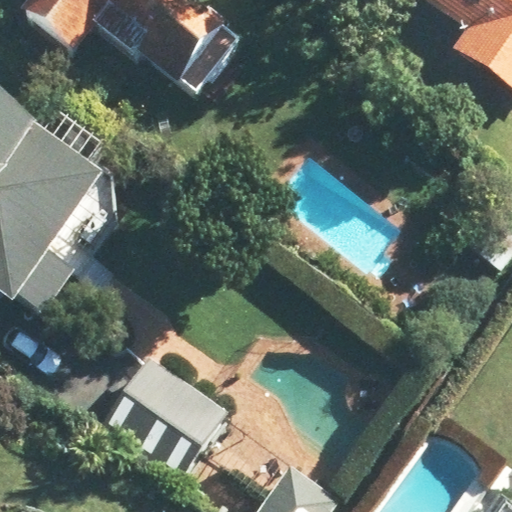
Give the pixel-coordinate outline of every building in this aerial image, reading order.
[(31,0),(12,26),(75,73),(99,41),(174,98),(230,24),(198,0),(31,0)] [(511,0),(409,0),(466,40),(449,64),(511,107),(511,0)] [(88,284),(49,257),(99,184),(0,117),(0,312),(8,318),(47,344),(88,284)] [(232,428),(153,363),(99,429),(178,494),(232,428)] [(334,511),(290,475),(259,511),(334,511)]
